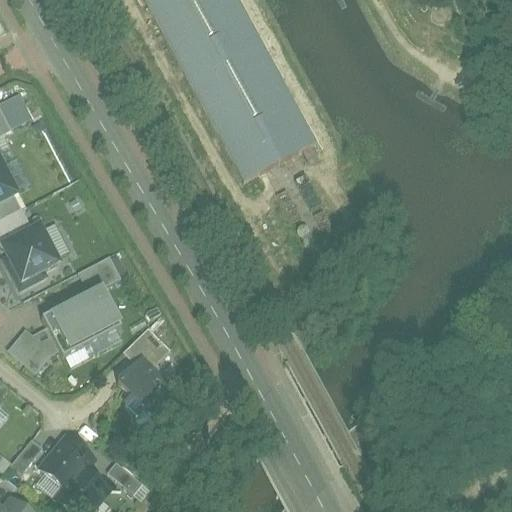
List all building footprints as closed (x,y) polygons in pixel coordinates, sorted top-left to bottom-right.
[(138,0),(243,190),(317,149),(235,0),(138,0)] [(0,208),(17,200),(0,167),(0,208)] [(38,232),(0,251),(0,255),(18,290),(58,270),(38,232)] [(75,278),(86,300),(126,279),(115,257),(75,278)] [(117,334),(97,295),(41,324),(60,362),(117,334)] [(53,356),(24,333),(4,357),(34,380),(53,356)] [(147,424),(175,395),(143,364),(115,393),(147,424)] [(63,440),(35,474),(63,497),(54,508),(58,511),(98,511),(111,497),(83,474),(91,464),(63,440)] [(18,511),(7,503),(0,511),(18,511)]
